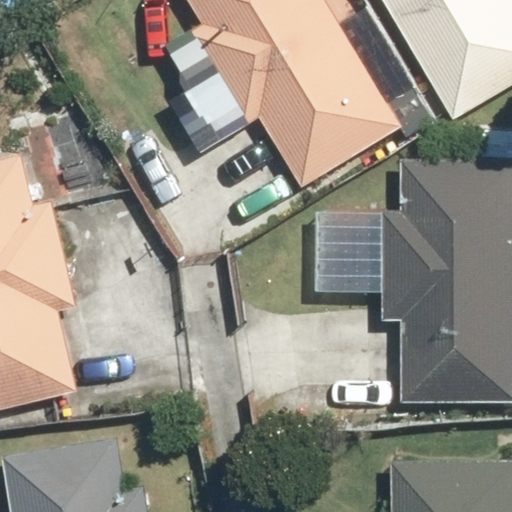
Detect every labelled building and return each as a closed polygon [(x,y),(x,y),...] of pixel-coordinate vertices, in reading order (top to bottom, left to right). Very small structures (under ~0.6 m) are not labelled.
[(412,125),(335,0),(197,0),(211,22),(195,32),(252,126),(268,116),(310,186),(412,125)] [(511,0),(394,0),(464,118),(511,90),(511,0)] [(0,161),(0,409),(87,389),(68,308),(86,304),(61,199),(42,204),(30,154),(0,161)] [(511,400),(511,155),(409,156),(409,209),(391,209),(391,319),(410,319),(410,401),(511,400)] [(488,408),(424,408),(424,452),(488,453),(488,408)] [(11,454),(20,511),(156,511),(153,485),(133,488),(125,436),(11,454)] [(511,511),(511,458),(400,460),(400,511),(511,511)]
